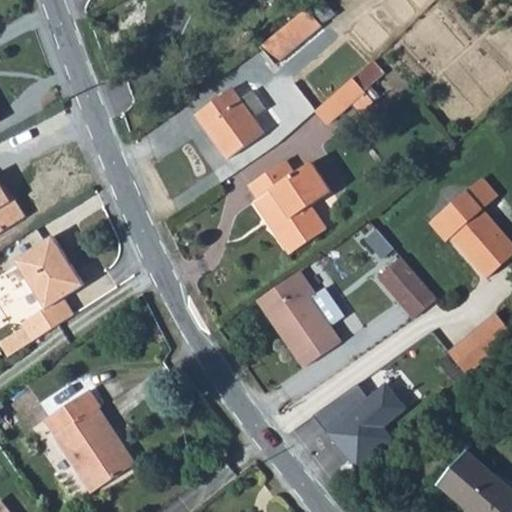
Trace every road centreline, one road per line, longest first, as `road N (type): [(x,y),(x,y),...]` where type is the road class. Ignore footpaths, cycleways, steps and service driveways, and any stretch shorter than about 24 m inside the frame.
road 1 (tertiary): [(330,511),(194,340),(150,254),(53,0)]
road 2 (unknown): [(251,415),(450,299)]
